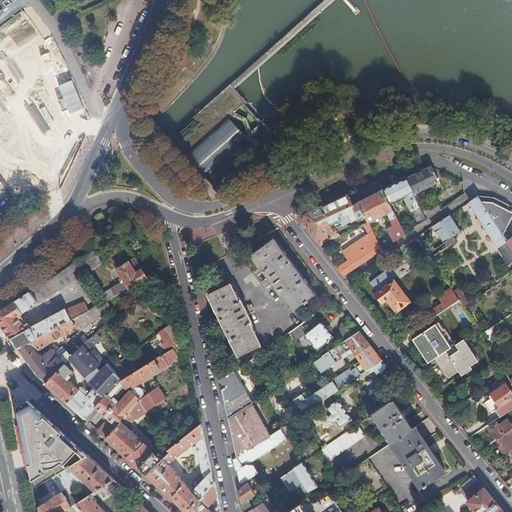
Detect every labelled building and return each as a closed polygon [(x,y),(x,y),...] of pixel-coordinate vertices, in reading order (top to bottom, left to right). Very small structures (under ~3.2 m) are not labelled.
[(0,31),(0,71),(25,110),(5,123),(38,175),(63,159),(50,139),(66,128),(3,29),(0,31)] [(1,76),(0,76),(0,88),(11,103),(18,98),(1,76)] [(203,175),(259,125),(257,124),(260,121),(245,105),(242,107),(241,106),(185,155),(203,175)] [(421,190),(439,182),(431,167),(406,178),(415,196),(427,220),(440,211),(433,196),(426,199),(421,190)] [(406,178),(383,190),(389,203),(410,193),(412,197),(415,196),(406,178)] [(405,235),(389,203),(383,190),(358,202),(364,215),(368,222),(387,213),(394,226),(388,228),(395,241),(405,235)] [(351,222),(364,215),(358,202),(353,204),(348,195),(305,215),(303,222),(320,245),(334,235),(336,237),(339,235),(334,228),(350,220),(351,222)] [(511,216),(505,213),(506,210),(509,205),(494,198),(477,196),(477,197),(502,236),(511,216)] [(502,236),(477,197),(469,202),(498,246),(499,246),(510,263),(511,261),(511,250),(506,241),(502,236)] [(453,236),(460,231),(449,215),(433,226),(437,231),(435,233),(438,237),(441,236),(445,242),(435,249),(428,240),(421,244),(430,258),(456,241),(453,236)] [(382,250),(378,243),(373,232),(342,253),(348,262),(359,254),(364,262),(382,250)] [(387,246),(384,239),(378,243),(382,250),(387,246)] [(313,295),(273,240),(253,254),(265,270),(263,271),(268,277),(272,283),(278,291),(279,290),(294,309),(313,295)] [(37,304),(103,265),(94,249),(0,311),(0,325),(6,334),(17,349),(41,336),(72,320),(88,311),(84,303),(66,311),(65,309),(26,330),(17,317),(37,304)] [(364,262),(359,254),(348,262),(338,269),(343,276),(364,262)] [(141,268),(134,257),(128,261),(135,272),(141,268)] [(102,303),(148,279),(147,278),(141,268),(135,272),(128,261),(116,269),(125,284),(99,298),(102,303)] [(409,302),(389,274),(376,283),(381,290),(376,294),(383,303),(387,300),(396,312),(409,302)] [(272,283),(268,277),(262,281),(267,288),(272,283)] [(249,320),(246,313),(242,306),(241,306),(230,285),(208,295),(237,356),(259,346),(251,328),(253,328),(249,320)] [(431,319),(458,300),(451,289),(439,297),(443,303),(427,313),(428,315),(431,319)] [(474,310),(470,304),(466,307),(470,313),(474,310)] [(80,331),(103,314),(98,305),(88,311),(72,320),(76,325),(80,331)] [(178,345),(172,324),(164,307),(155,312),(164,329),(159,333),(169,346),(165,349),(167,352),(172,349),(178,345)] [(255,317),(252,310),(246,313),(249,320),(255,317)] [(333,337),(320,321),(319,322),(313,315),(292,330),(299,338),(305,334),(317,349),(333,337)] [(431,319),(428,315),(422,319),(425,323),(431,319)] [(60,361),(47,344),(76,325),(72,320),(41,336),(17,349),(30,367),(34,372),(37,377),(46,384),(85,343),(88,340),(85,338),(81,341),(80,339),(67,352),(68,353),(60,361)] [(435,359),(451,348),(436,325),(413,340),(428,363),(435,359)] [(382,361),(369,345),(358,331),(334,348),(307,366),(312,374),(318,370),(320,373),(352,352),(360,364),(339,379),(338,378),(311,397),(306,391),(288,404),(297,418),(309,410),(316,405),(347,384),(382,361)] [(465,339),(463,340),(478,361),(470,366),(471,369),(481,362),(465,339)] [(439,363),(448,378),(458,371),(461,376),(472,369),(471,369),(470,366),(478,361),(463,340),(455,345),(459,350),(439,363)] [(98,369),(95,372),(94,370),(99,365),(93,357),(97,351),(94,348),(89,353),(84,348),(87,345),(85,343),(46,384),(66,402),(84,419),(95,407),(121,380),(134,372),(131,366),(124,370),(125,371),(118,376),(107,363),(100,371),(98,369)] [(172,349),(177,357),(184,352),(182,343),(178,345),(172,349)] [(115,349),(112,344),(104,350),(107,354),(115,349)] [(459,350),(455,345),(451,348),(435,359),(439,363),(459,350)] [(172,349),(167,352),(145,366),(134,372),(121,380),(95,407),(112,423),(101,435),(106,439),(121,423),(120,422),(138,401),(146,412),(147,411),(153,407),(162,400),(159,396),(149,402),(145,397),(142,395),(142,392),(141,390),(139,388),(137,388),(135,388),(131,391),(130,391),(118,405),(114,402),(121,395),(117,391),(123,385),(126,388),(131,384),(134,385),(167,365),(166,363),(177,357),(172,349)] [(443,387),(461,376),(458,371),(448,378),(439,363),(431,369),(443,387)] [(252,402),(232,372),(219,380),(224,388),(221,391),(227,418),(249,405),(252,402)] [(306,391),(295,374),(286,380),(277,387),(288,404),(306,391)] [(286,380),(282,375),(273,381),(277,387),(286,380)] [(511,384),(508,387),(506,384),(491,395),(493,398),(486,403),(493,413),(496,411),(500,417),(511,409),(511,384)] [(352,419),(338,399),(326,407),(330,413),(328,415),(333,424),(336,422),(340,427),(352,419)] [(156,455),(127,428),(133,420),(134,421),(147,412),(146,412),(138,401),(120,422),(121,423),(106,439),(127,458),(147,476),(170,452),(169,451),(180,441),(175,435),(166,444),(156,455)] [(413,429),(398,407),(396,409),(391,401),(367,418),(368,420),(370,418),(389,445),(413,429)] [(28,453),(33,480),(35,489),(57,476),(76,464),(71,455),(78,447),(60,430),(29,402),(18,407),(28,453)] [(264,432),(249,405),(227,418),(232,438),(236,458),(261,442),(258,436),(264,432)] [(318,410),(319,408),(316,405),(309,410),(312,413),(315,413),(318,410)] [(511,450),(511,428),(507,422),(498,428),(496,425),(491,428),(503,446),(501,448),(506,454),(511,450)] [(165,493),(186,511),(214,482),(214,481),(207,450),(201,424),(180,441),(169,451),(170,452),(147,476),(165,493)] [(250,463),(285,439),(281,434),(290,428),(288,424),(286,425),(261,442),(236,458),(234,460),(236,471),(239,469),(241,471),(241,469),(250,463)] [(327,462),(365,436),(357,425),(319,451),(327,462)] [(445,472),(416,427),(413,429),(389,445),(419,489),(422,487),(423,488),(427,486),(426,485),(445,472)] [(76,464),(88,456),(82,451),(78,447),(71,455),(76,464)] [(76,464),(57,476),(62,485),(77,476),(95,493),(97,491),(114,481),(104,471),(88,456),(76,464)] [(388,487),(369,459),(356,467),(375,495),(388,487)] [(317,486),(302,462),(280,478),(286,487),(289,491),(303,482),(308,491),(317,486)] [(259,477),(250,463),(241,469),(241,471),(239,469),(236,471),(239,491),(249,483),(259,477)] [(277,480),(274,476),(263,483),(266,488),(277,480)] [(465,492),(478,481),(474,476),(460,486),(465,492)] [(114,481),(97,491),(102,498),(121,487),(114,481)] [(211,511),(207,508),(218,496),(214,482),(186,511),(220,511),(219,505),(212,511),(211,511)] [(257,493),(255,490),(253,491),(249,483),(239,491),(242,504),(257,493)] [(69,485),(65,488),(66,489),(43,505),(39,507),(39,511),(63,511),(63,510),(60,511),(59,509),(63,506),(67,511),(72,508),(65,497),(71,493),(73,492),(69,485)] [(66,489),(65,488),(63,485),(40,500),(43,505),(66,489)] [(503,511),(484,489),(468,502),(475,511),(503,511)] [(77,504),(78,504),(71,493),(65,497),(72,508),(77,504)] [(341,511),(329,493),(305,509),(301,504),(299,506),(289,511),(341,511)] [(83,511),(85,511),(95,503),(89,497),(78,504),(77,504),(83,511)] [(286,511),(287,511),(282,504),(271,511),(264,502),(253,510),(254,511),(286,511)] [(100,511),(102,510),(95,503),(85,511),(100,511)]
